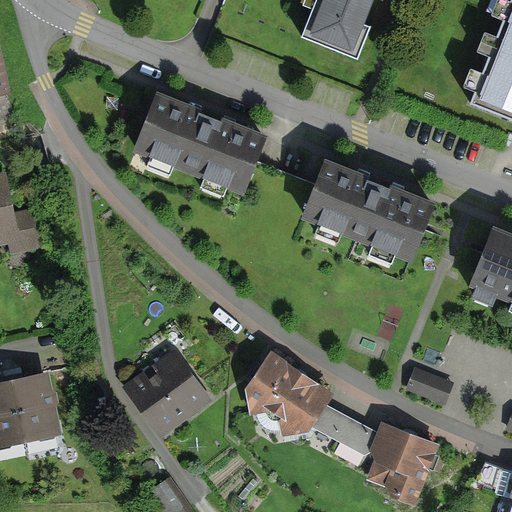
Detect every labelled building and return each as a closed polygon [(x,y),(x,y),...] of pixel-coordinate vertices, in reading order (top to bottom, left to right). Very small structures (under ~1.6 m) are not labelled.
[(374,0),(320,0),(308,34),(354,52),(374,0)] [(511,2),(475,102),(511,116),(511,2)] [(263,139),(157,98),(137,149),(243,190),(263,139)] [(430,206),(326,164),(306,215),(410,257),(430,206)] [(3,178),(0,178),(0,251),(41,242),(34,210),(11,215),(3,178)] [(511,238),(494,231),(470,290),(511,306),(511,238)] [(163,431),(207,398),(174,356),(130,389),(163,431)] [(323,405),(329,396),(271,357),(250,388),(252,405),(291,432),(308,427),(323,405)] [(447,386),(412,373),(404,394),(440,407),(447,386)] [(46,376),(13,383),(25,438),(58,431),(46,376)] [(13,383),(0,385),(0,443),(25,438),(13,383)] [(323,405),(308,427),(374,464),(382,439),(323,405)] [(511,411),(502,432),(511,435),(511,411)] [(412,501),(430,445),(385,430),(382,439),(374,464),(369,478),(394,486),(392,494),(412,501)]
